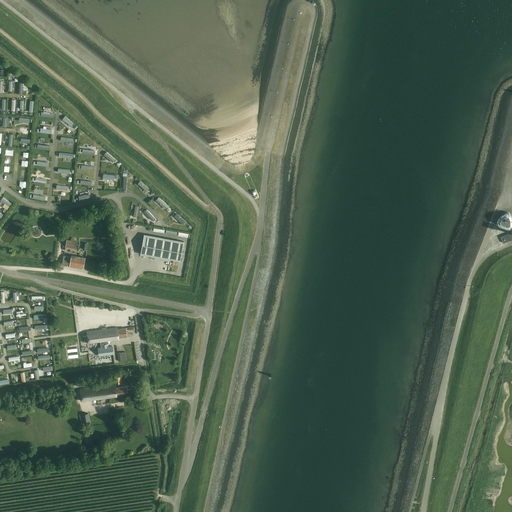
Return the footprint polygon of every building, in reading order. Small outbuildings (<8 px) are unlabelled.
[(110,147),(108,150),(116,157),(118,155),(110,147)] [(142,179),(150,187),(153,183),(145,176),(142,179)] [(7,193),(4,196),(13,202),(15,199),(7,193)] [(187,220),(190,217),(181,208),(178,211),(187,220)] [(509,227),(511,227),(511,224),(511,221),(511,218),(510,215),(508,212),(505,213),(503,215),(500,217),(498,219),(497,222),(499,224),(502,226),(501,227),(503,228),(505,228),(506,229),(506,227),(509,227)] [(183,241),(144,234),(140,254),(180,261),(183,241)] [(503,236),(501,237),(503,243),(506,242),(508,241),(510,240),(511,240),(509,234),(507,234),(506,235),(505,235),(503,236)] [(74,241),(74,238),(71,237),(71,241),(67,240),(65,247),(74,248),(75,241),(74,241)] [(83,268),(85,257),(71,255),(71,257),(63,256),(62,264),(83,268)] [(117,327),(114,328),(115,339),(119,339),(119,337),(126,336),(126,328),(118,329),(117,327)] [(114,328),(86,331),(87,335),(83,336),(84,342),(88,342),(88,343),(100,341),(101,348),(98,348),(99,357),(114,355),(113,347),(108,347),(107,340),(115,339),(114,328)] [(117,396),(136,393),(136,389),(128,390),(127,386),(116,387),(115,384),(80,389),(81,401),(117,397),(117,396)] [(90,423),(88,413),(79,414),(81,425),(90,423)]
